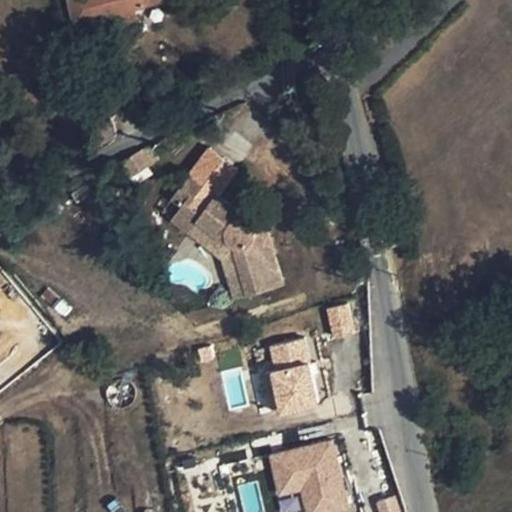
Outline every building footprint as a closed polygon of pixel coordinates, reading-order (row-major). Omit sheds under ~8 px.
[(71,0),(76,17),(106,10),(106,15),(123,11),(126,21),(140,18),(137,7),(154,3),(153,1),(157,0),(71,0)] [(144,148),(123,162),(132,176),(152,163),(144,148)] [(173,219),(190,232),(199,220),(235,249),(250,295),(285,284),(269,232),(219,194),(238,168),(210,148),(173,197),(183,205),(173,219)] [(236,299),(250,295),(235,249),(199,220),(190,232),(223,257),(236,299)] [(335,337),(355,330),(348,308),(328,315),(335,337)] [(275,411),(315,408),(309,338),(269,342),(275,411)] [(267,452),(275,497),(300,492),(303,511),(349,511),(336,440),(267,452)]
